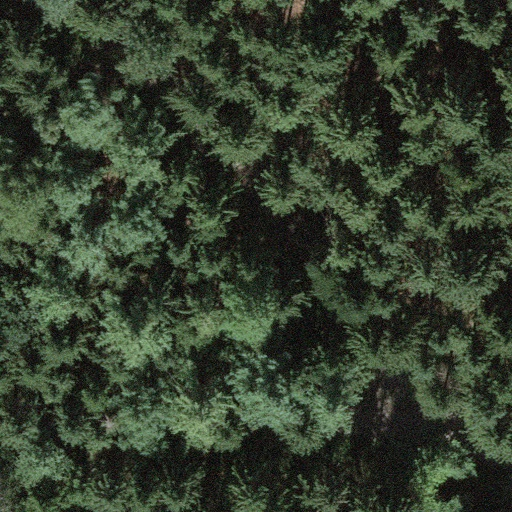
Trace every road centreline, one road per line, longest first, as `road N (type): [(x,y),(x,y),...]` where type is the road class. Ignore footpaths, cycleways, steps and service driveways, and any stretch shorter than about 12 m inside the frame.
road 1 (track): [(408,439),(191,125),(52,0)]
road 2 (track): [(511,479),(408,439),(253,413),(64,406),(0,419)]
